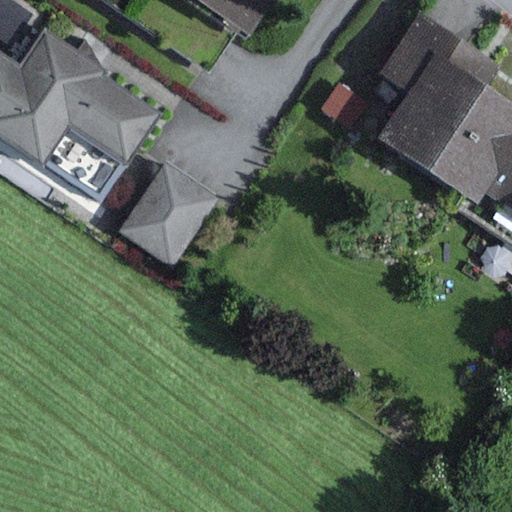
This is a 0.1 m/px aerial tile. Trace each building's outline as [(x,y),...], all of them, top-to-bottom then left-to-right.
[(266,0),(185,0),(241,38),(266,0)] [(374,74),(409,98),(436,58),(451,36),(416,12),(374,74)] [(13,65),(0,55),(0,140),(34,164),(61,125),(120,165),(154,115),(99,77),(103,72),(38,28),(13,65)] [(457,199),(511,119),(511,111),(436,58),(409,98),(376,144),(457,199)] [(335,85),(317,110),(346,130),(364,105),(335,85)] [(511,119),(457,199),(451,207),(511,249),(511,119)] [(216,202),(162,165),(115,232),(170,270),(216,202)]
